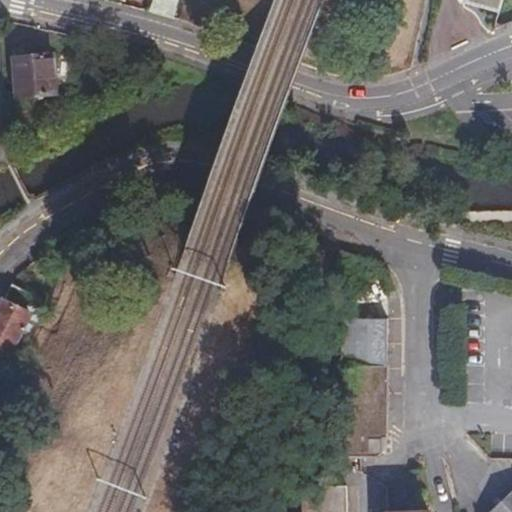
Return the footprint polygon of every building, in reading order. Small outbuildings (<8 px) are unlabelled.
[(159,0),(156,15),(181,21),(181,0),(159,0)] [(476,8),(493,12),(496,0),(461,0),(460,4),(476,8)] [(511,0),(496,0),(493,12),(488,32),(504,27),(510,2),(511,2),(511,0)] [(50,94),(47,54),(7,57),(10,97),(50,94)] [(59,257),(53,247),(37,258),(43,266),(48,264),(59,257)] [(0,370),(29,293),(7,282),(0,294),(0,370)] [(387,439),(389,319),(343,319),(342,366),(337,367),(335,453),(335,458),(368,458),(374,457),(381,453),(382,440),(387,439)] [(335,453),(337,367),(327,366),(326,409),(315,409),(315,452),(335,453)] [(511,488),(486,511),(510,511),(511,511),(511,488)] [(346,511),(346,489),(302,491),(302,511),(346,511)]
